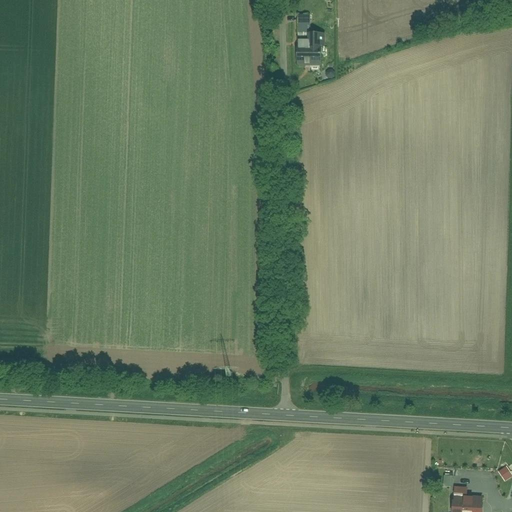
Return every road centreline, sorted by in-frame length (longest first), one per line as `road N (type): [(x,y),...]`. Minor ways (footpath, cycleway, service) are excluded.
road 1 (residential): [(281,0),(284,415)]
road 2 (tertiary): [(0,399),(284,415)]
road 3 (tertiary): [(284,415),(511,429)]
